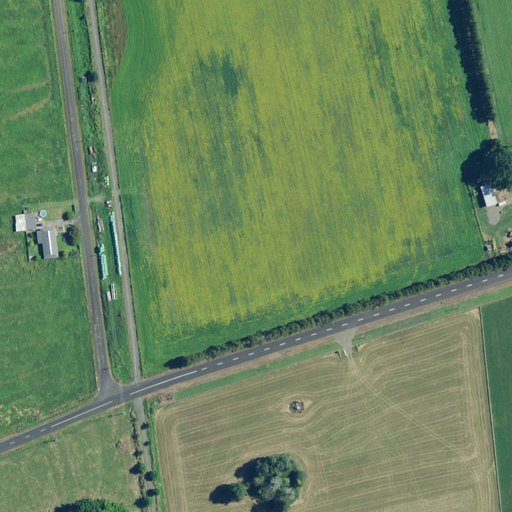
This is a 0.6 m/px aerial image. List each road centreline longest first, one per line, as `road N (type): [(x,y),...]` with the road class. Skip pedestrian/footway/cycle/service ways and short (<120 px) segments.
road 1 (secondary): [(511,272),(108,403)]
road 2 (unclassified): [(60,0),(108,403)]
